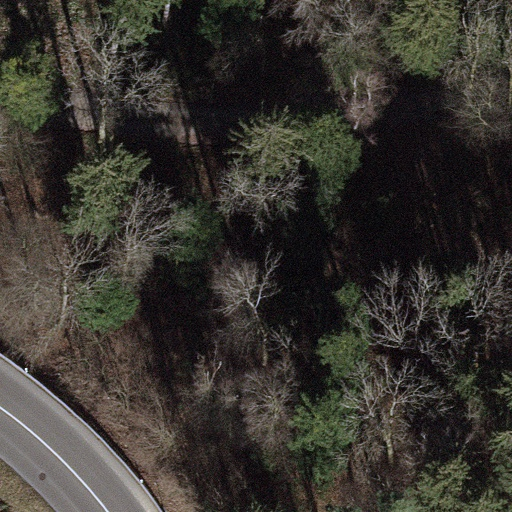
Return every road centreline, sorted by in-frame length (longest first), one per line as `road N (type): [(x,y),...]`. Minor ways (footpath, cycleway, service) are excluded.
road 1 (track): [(0,102),(234,127),(511,88)]
road 2 (secondary): [(0,410),(105,511)]
